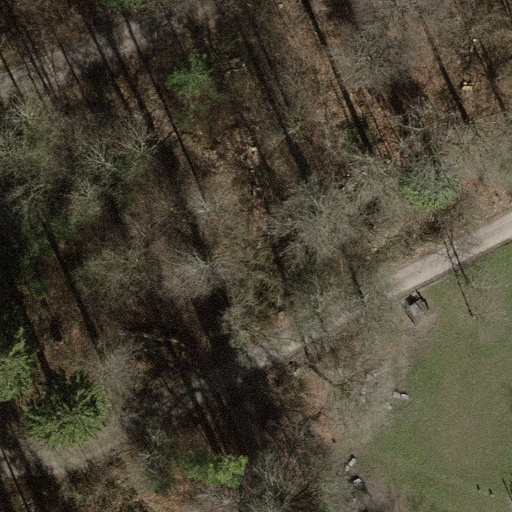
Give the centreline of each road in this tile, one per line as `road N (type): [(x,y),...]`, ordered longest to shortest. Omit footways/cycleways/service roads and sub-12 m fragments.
road 1 (track): [(0,457),(38,464),(79,456),(511,229)]
road 2 (track): [(205,0),(0,96)]
